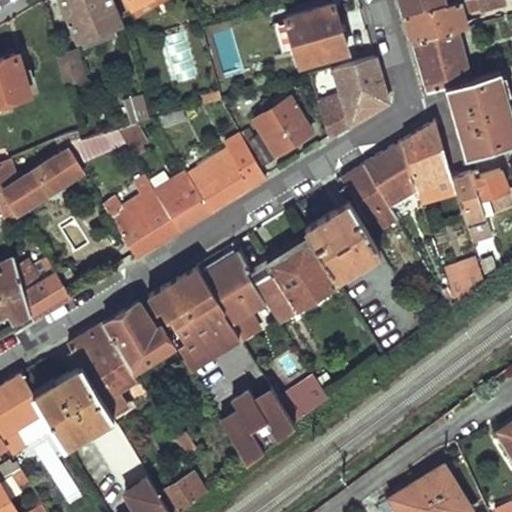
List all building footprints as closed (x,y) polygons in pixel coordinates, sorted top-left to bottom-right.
[(59,0),(78,43),(123,25),(112,0),(59,0)] [(127,0),(133,9),(148,0),(127,0)] [(400,0),(405,14),(446,2),(445,0),(400,0)] [(405,14),(412,41),(467,25),(463,10),(480,5),(481,7),(504,1),(503,0),(451,0),(446,2),(405,14)] [(285,17),(301,72),(312,69),(310,61),(345,51),(332,4),(285,17)] [(412,41),(426,90),(450,83),(470,77),(459,37),(476,33),(473,23),(467,25),(412,41)] [(53,54),(61,86),(85,80),(77,48),(53,54)] [(0,58),(0,111),(8,109),(4,97),(28,89),(16,53),(0,58)] [(317,104),(329,138),(386,102),(373,55),(332,67),(341,98),(317,104)] [(470,77),(450,83),(459,107),(455,108),(468,148),(471,147),(473,154),(511,140),(511,110),(498,68),(470,77)] [(307,75),(310,83),(323,79),(321,71),(307,75)] [(125,100),(131,121),(150,117),(144,95),(125,100)] [(254,118),(275,153),(312,131),(291,96),(274,105),(271,100),(264,104),(267,110),(254,118)] [(162,125),(184,119),(181,108),(159,114),(162,125)] [(403,138),(416,181),(451,170),(435,119),(403,138)] [(76,144),(78,153),(123,131),(122,123),(74,136),(76,144)] [(76,144),(74,136),(72,128),(47,140),(57,156),(15,181),(3,163),(0,163),(0,204),(4,220),(83,170),(78,153),(76,144)] [(197,189),(211,209),(266,176),(239,133),(223,143),(227,150),(187,173),(197,189)] [(247,143),(261,166),(275,157),(261,134),(247,143)] [(363,163),(385,200),(418,185),(416,181),(403,138),(363,163)] [(336,179),(343,192),(348,190),(363,214),(374,208),(382,221),(394,214),(385,200),(363,163),(336,179)] [(472,170),(481,196),(510,185),(503,168),(482,175),(479,168),(472,170)] [(454,176),(468,220),(486,214),(481,196),(472,170),(463,173),(454,176)] [(152,190),(177,230),(194,220),(211,209),(197,189),(188,194),(175,174),(152,190)] [(102,203),(134,256),(156,242),(177,230),(152,190),(142,175),(133,181),(142,196),(121,209),(112,197),(102,203)] [(304,227),(335,276),(379,250),(349,201),(304,227)] [(434,237),(423,203),(415,206),(421,228),(424,227),(428,239),(434,237)] [(251,272),(280,317),(335,283),(305,237),(251,272)] [(227,313),(231,319),(264,300),(247,274),(251,272),(239,249),(202,272),(227,313)] [(483,269),(484,272),(497,268),(493,254),(480,259),(483,269)] [(0,265),(0,313),(5,310),(14,325),(31,314),(18,267),(14,256),(0,265)] [(18,267),(31,314),(32,318),(53,305),(67,297),(52,275),(40,283),(27,261),(18,267)] [(227,313),(202,272),(197,264),(176,277),(147,294),(154,307),(158,304),(163,313),(166,312),(181,336),(175,340),(182,351),(181,352),(185,359),(234,329),(225,315),(227,313)] [(483,269),(451,280),(458,300),(487,279),(484,272),(483,269)] [(364,274),(342,287),(387,353),(406,339),(364,274)] [(103,321),(131,368),(172,343),(160,323),(153,327),(137,300),(120,311),(103,321)] [(84,333),(67,343),(79,364),(109,412),(110,415),(125,406),(103,370),(114,363),(118,371),(121,369),(124,372),(131,368),(103,321),(84,333)] [(234,329),(185,359),(189,365),(237,334),(234,329)] [(44,407),(64,438),(109,412),(79,364),(34,391),(44,407)] [(21,371),(0,383),(0,431),(5,440),(13,452),(23,446),(14,433),(11,435),(8,430),(44,407),(34,391),(21,371)] [(288,412),(295,423),(328,397),(314,376),(279,397),(288,412)] [(287,413),(267,383),(251,393),(245,384),(228,394),(234,404),(218,413),(245,459),(264,446),(262,444),(285,427),(286,429),(295,423),(288,412),(287,413)] [(511,437),(505,425),(499,429),(511,450),(511,437)] [(175,438),(186,455),(196,449),(184,432),(175,438)] [(14,454),(0,462),(0,477),(20,464),(14,454)] [(469,511),(471,511),(444,464),(391,495),(400,511),(469,511)] [(194,467),(157,490),(170,511),(176,511),(207,489),(196,471),(194,467)] [(170,511),(157,490),(146,473),(123,486),(133,502),(129,505),(131,509),(126,511),(170,511)] [(0,511),(15,511),(0,486),(0,511)] [(511,511),(511,503),(496,510),(496,511),(511,511)]
